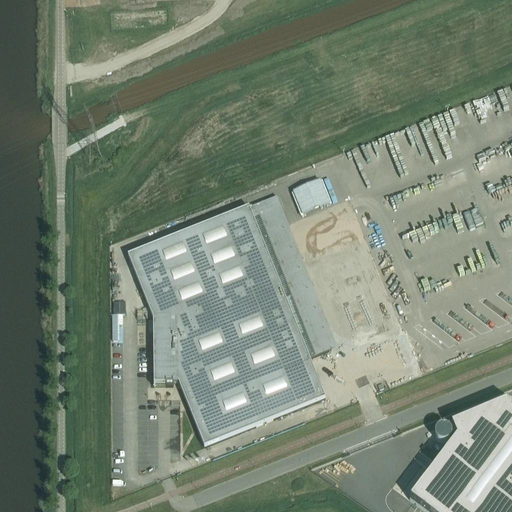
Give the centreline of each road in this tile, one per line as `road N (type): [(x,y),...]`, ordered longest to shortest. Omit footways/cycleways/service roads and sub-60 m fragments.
road 1 (unclassified): [(59,511),(59,0)]
road 2 (unclassified): [(182,506),(511,375)]
